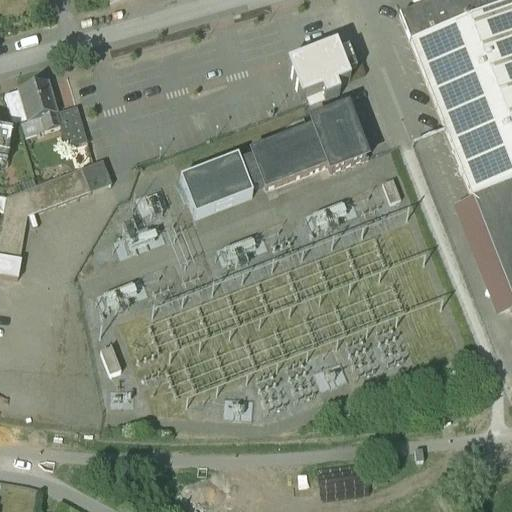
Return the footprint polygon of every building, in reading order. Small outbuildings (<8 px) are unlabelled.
[(511,0),(448,0),(449,1),(398,22),(409,49),(410,49),(511,8),(511,0)] [(511,8),(410,49),(471,205),(511,308),(511,8)] [(335,51),(287,69),(300,104),(321,95),(324,101),(325,103),(337,98),(334,91),(348,85),(335,51)] [(47,87),(17,95),(27,127),(17,130),(21,144),(60,132),(56,119),(57,119),(56,118),(47,87)] [(76,112),(56,118),(57,119),(56,119),(60,132),(66,153),(80,148),(77,136),(83,134),(76,112)] [(332,119),(310,127),(327,171),(329,178),(365,164),(346,114),(332,119)] [(11,137),(0,134),(0,161),(5,163),(5,168),(6,168),(11,137)] [(86,147),(83,134),(77,136),(80,148),(86,147)] [(313,134),(252,158),(253,163),(263,189),(265,194),(327,171),(313,134)] [(237,163),(180,184),(195,222),(251,200),(249,194),(263,189),(253,163),(239,169),(237,163)] [(102,167),(81,175),(90,197),(89,197),(90,198),(111,190),(109,184),(102,167)] [(81,175),(6,203),(3,217),(0,235),(0,262),(19,265),(27,221),(89,197),(90,197),(81,175)] [(392,184),(382,188),(390,209),(400,205),(392,184)] [(0,262),(0,281),(17,284),(20,266),(0,262)] [(111,352),(100,356),(109,381),(120,376),(111,352)]
